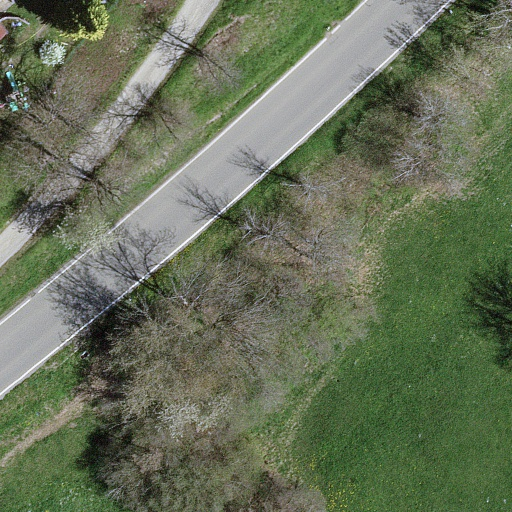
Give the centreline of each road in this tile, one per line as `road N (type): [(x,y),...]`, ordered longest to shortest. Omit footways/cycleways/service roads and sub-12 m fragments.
road 1 (tertiary): [(0,357),(411,0)]
road 2 (residential): [(0,250),(78,168),(202,0)]
